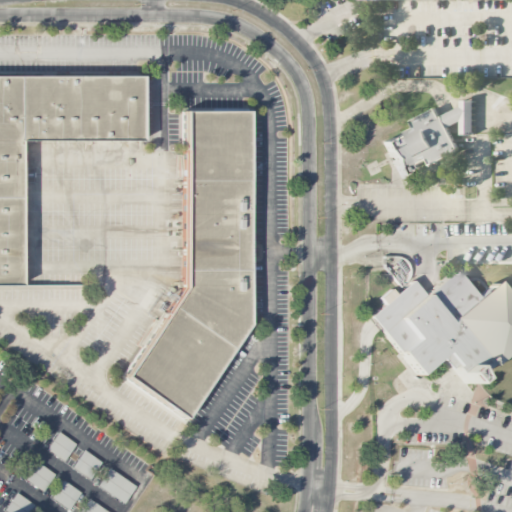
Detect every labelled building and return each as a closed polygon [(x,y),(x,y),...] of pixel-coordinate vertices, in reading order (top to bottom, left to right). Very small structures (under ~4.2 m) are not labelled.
[(0,73),(139,74),(139,138),(17,138),(16,285),(0,284),(0,73)] [(428,160),(399,174),(383,140),(411,126),(408,120),(435,107),(439,117),(442,116),(459,150),(430,164),(428,160)] [(246,322),(180,417),(120,375),(183,285),(184,109),(247,109),(246,322)] [(366,315),(409,280),(421,294),(452,268),(474,294),(493,278),(511,301),(511,344),(475,375),(471,370),(467,373),(470,377),(464,382),(450,365),(449,366),(438,354),(415,374),(366,315)] [(45,449),(63,461),(74,444),(57,432),(45,449)] [(103,464),(83,451),(71,467),(90,481),(103,464)] [(24,481),(43,491),(53,473),(35,463),(24,481)] [(135,487),(109,468),(97,486),(123,504),(135,487)] [(80,493),(62,480),(50,498),(68,510),(80,493)] [(4,511),(27,511),(32,505),(15,493),(3,511),(4,511)] [(79,511),(108,511),(86,500),(79,511)]
